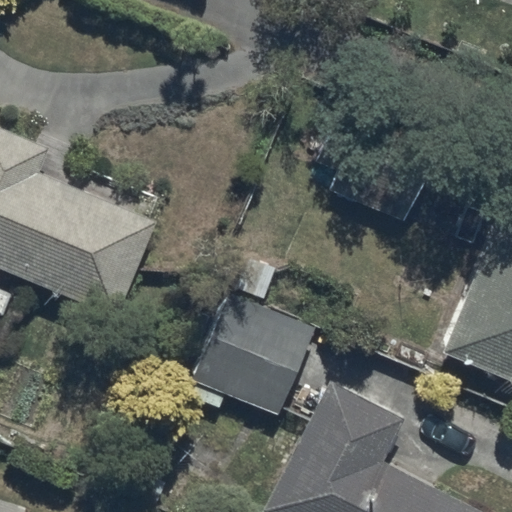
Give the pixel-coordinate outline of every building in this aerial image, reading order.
[(338,91),(310,158),(332,167),(324,186),(400,217),(434,129),(338,91)] [(0,266),(109,313),(149,218),(31,167),(40,147),(0,130),(0,266)] [(511,225),(490,217),(435,350),(511,381),(511,225)] [(221,288),(185,374),(271,409),(306,323),(221,288)] [(396,415),(326,379),(258,510),(262,511),(484,511),(375,457),(396,415)]
